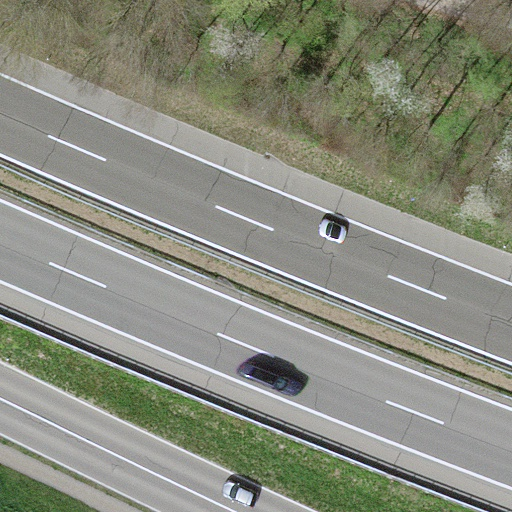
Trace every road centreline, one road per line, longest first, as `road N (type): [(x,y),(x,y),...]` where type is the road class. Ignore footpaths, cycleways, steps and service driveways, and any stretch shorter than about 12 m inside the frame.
road 1 (motorway): [(511,334),(0,122)]
road 2 (motorway): [(0,248),(511,459)]
road 3 (secondary): [(212,511),(0,408)]
